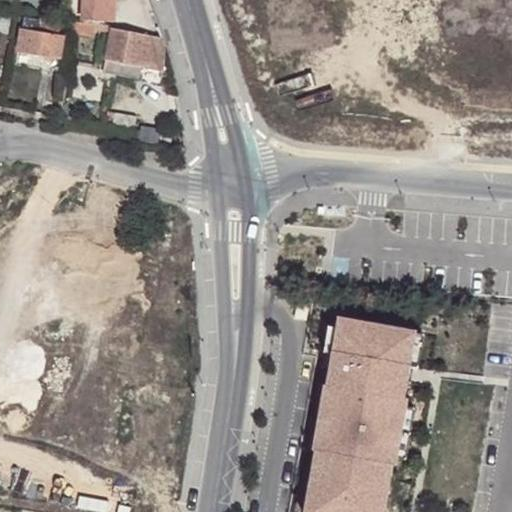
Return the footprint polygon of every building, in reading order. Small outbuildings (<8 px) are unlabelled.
[(84,0),(84,18),(106,19),(106,0),(84,0)] [(116,0),(106,0),(106,19),(115,20),(116,0)] [(23,18),(17,53),(18,53),(59,60),(60,60),(64,36),(60,35),(61,25),(23,18)] [(106,24),(83,22),(73,21),(72,30),(80,31),(81,26),(108,29),(108,25),(106,24)] [(112,28),(106,61),(141,68),(162,72),(163,49),(161,38),(112,28)] [(268,29),(240,39),(255,83),(283,73),(268,29)] [(18,53),(16,63),(58,70),(59,60),(18,53)] [(139,80),(141,68),(106,61),(103,73),(139,80)] [(110,112),(108,124),(130,128),(132,116),(110,112)] [(412,333),(339,321),(338,328),(333,354),(322,353),(320,369),(331,370),(327,401),(339,402),(333,441),(320,439),(313,483),(311,483),(306,511),(382,511),(385,496),(383,497),(388,465),(393,466),(395,459),(403,407),(404,399),(399,398),(402,383),(404,367),(407,367),(412,333)] [(322,353),(333,354),(338,328),(327,326),(322,353)] [(422,335),(412,333),(407,367),(404,367),(402,383),(409,384),(411,368),(416,369),(422,335)] [(333,441),(339,402),(327,401),(323,400),(317,439),(320,439),(333,441)] [(414,409),(403,407),(395,459),(405,460),(414,409)]
